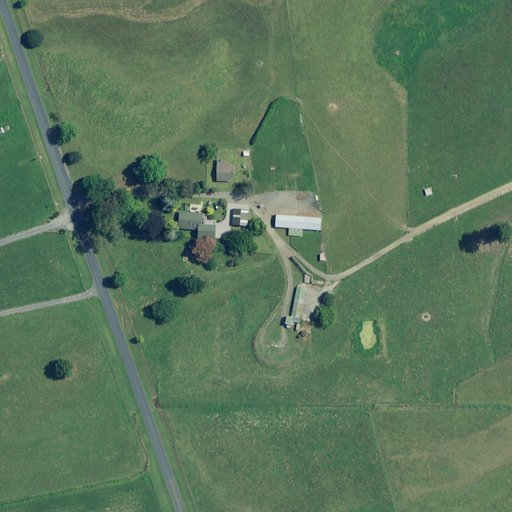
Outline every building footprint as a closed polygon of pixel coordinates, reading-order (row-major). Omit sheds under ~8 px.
[(231,163),(217,162),(217,181),(231,182),(231,163)] [(431,187),(425,189),(427,196),(433,193),(431,187)] [(249,210),(237,210),(236,219),(249,220),(249,210)] [(203,213),(180,212),(179,229),(199,230),(199,238),(216,239),(216,226),(202,225),(203,213)] [(322,219),(276,215),(275,227),(289,228),(289,236),(302,237),(303,229),(321,230),(322,219)] [(287,325),(287,328),(290,329),(290,326),(294,326),(294,323),(299,324),(305,289),(297,287),(291,315),(288,315),(286,325),(287,325)]
